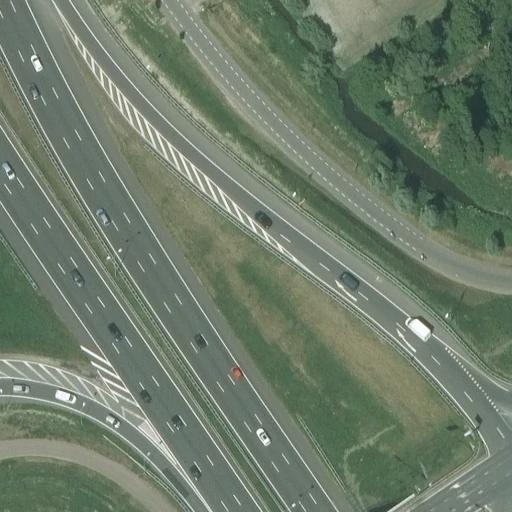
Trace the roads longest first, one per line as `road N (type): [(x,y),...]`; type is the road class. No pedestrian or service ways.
road 1 (motorway): [(511,457),(451,377),(153,119),(59,0)]
road 2 (motorway): [(314,511),(122,215),(6,0)]
road 3 (tertiary): [(511,281),(457,269),(375,213),(293,145),(168,0)]
road 4 (motorway): [(0,166),(231,511)]
road 5 (motorway): [(0,386),(53,393),(105,418),(225,511)]
road 6 (tertiary): [(0,451),(76,453),(127,480),(162,511)]
